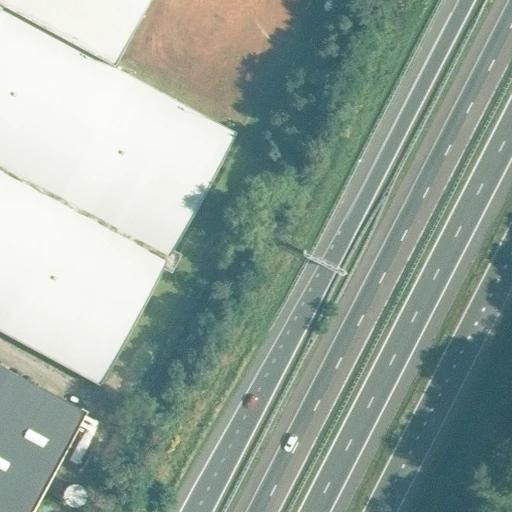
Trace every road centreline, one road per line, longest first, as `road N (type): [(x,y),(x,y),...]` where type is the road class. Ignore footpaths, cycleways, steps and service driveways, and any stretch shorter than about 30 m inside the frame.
road 1 (motorway): [(469,0),(203,511)]
road 2 (motorway): [(511,15),(253,511)]
road 3 (motorway): [(315,511),(511,128)]
road 4 (motorway): [(371,511),(511,234)]
